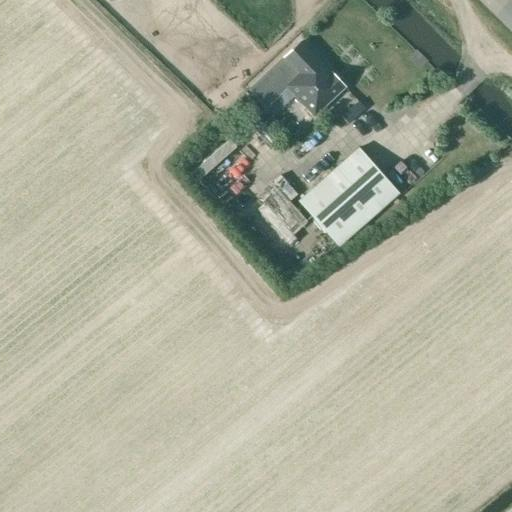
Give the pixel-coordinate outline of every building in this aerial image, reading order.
[(300,42),(250,89),(267,106),(286,87),(312,114),(314,116),(345,87),(331,72),(330,74),(324,67),(300,42)] [(358,99),(342,113),(348,121),(365,107),(358,99)] [(278,145),(288,137),(273,118),(263,126),(278,145)] [(207,179),(247,143),(239,135),(200,171),(207,179)] [(359,147),(299,199),(339,245),(399,193),(359,147)] [(334,147),(311,168),(319,177),(341,155),(334,147)] [(257,155),(217,191),(226,200),(266,164),(257,155)] [(233,191),(239,201),(277,178),(271,168),(233,191)]
